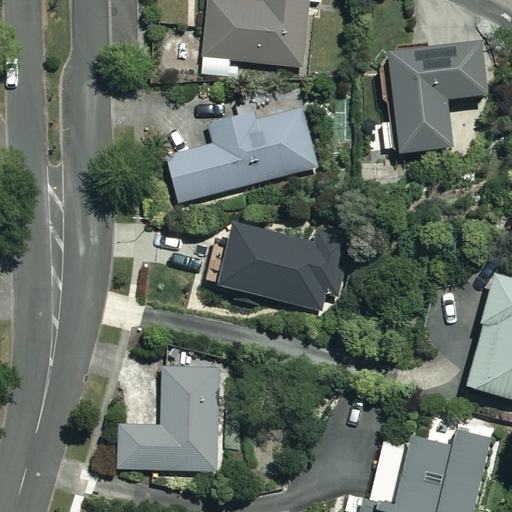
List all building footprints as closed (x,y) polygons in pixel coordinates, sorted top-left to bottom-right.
[(309,0),(263,0),(263,4),(221,0),(206,0),(202,60),(304,69),(309,0)] [(484,99),(478,47),(386,58),(398,158),(450,151),(444,104),(484,99)] [(317,169),(300,105),(209,128),(214,147),(166,159),(178,204),(317,169)] [(336,299),(346,240),(315,235),(312,249),(215,233),(205,291),(325,311),(328,297),(336,299)] [(511,285),(491,281),(465,391),(511,402),(511,285)] [(216,472),(219,370),(162,369),(161,429),(119,428),(118,470),(216,472)] [(473,511),(488,441),(454,434),(450,449),(406,440),(404,449),(381,444),(368,511),(370,511),(473,511)]
